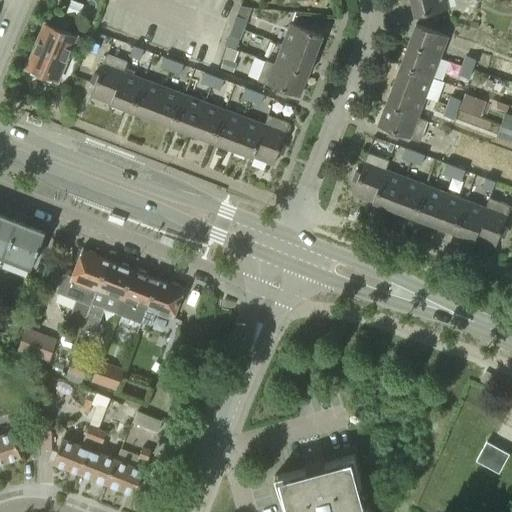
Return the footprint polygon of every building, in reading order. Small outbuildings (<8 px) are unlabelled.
[(445,0),(411,0),(415,16),(447,8),(445,0)] [(233,25),(244,29),(247,19),(236,15),(233,25)] [(57,81),(75,35),(46,23),(27,69),(57,81)] [(283,44),(314,55),(322,35),(291,23),(283,44)] [(408,45),(439,56),(447,36),(416,24),(408,45)] [(244,29),(233,25),(229,34),(240,38),(244,29)] [(276,63),(275,64),(307,76),(314,55),(283,44),(276,63)] [(140,59),(144,48),(134,45),(130,55),(140,59)] [(439,56),(408,45),(401,65),(432,77),(439,56)] [(106,54),(98,74),(93,72),(89,83),(94,85),(91,95),(111,102),(123,71),(124,71),(127,62),(106,54)] [(170,70),(174,60),(164,56),(160,67),(170,70)] [(463,65),(473,69),(477,61),(466,57),(463,65)] [(233,71),(236,62),(225,58),(222,67),(233,71)] [(275,64),(276,63),(265,59),(257,81),(278,88),(276,93),(286,97),(287,92),(299,96),(307,76),(275,64)] [(183,64),(174,60),(170,70),(179,74),(183,64)] [(401,65),(393,85),(424,97),(432,77),(401,65)] [(473,69),(463,65),(459,75),(470,79),(473,69)] [(123,71),(111,102),(131,110),(143,78),(124,71),(123,71)] [(210,86),(214,75),(205,72),(201,82),(210,86)] [(214,75),(210,86),(219,89),(224,79),(214,75)] [(429,97),(440,99),(444,79),(434,77),(429,97)] [(163,86),(143,78),(131,110),(151,117),(163,86)] [(424,97),(393,85),(386,105),(416,117),(417,116),(424,97)] [(163,86),(151,117),(171,125),(183,93),(163,86)] [(251,101),(255,90),(245,87),(241,97),(251,101)] [(264,94),(255,90),(251,101),(260,104),(264,94)] [(183,93),(171,125),(191,133),(203,101),(183,93)] [(479,116),(485,101),(466,94),(461,109),(479,116)] [(450,96),(446,105),(457,109),(461,100),(450,96)] [(223,109),(203,101),(191,133),(212,140),(223,109)] [(416,117),(386,105),(378,126),(389,130),(387,135),(397,139),(399,134),(419,142),(427,120),(417,116),(416,117)] [(457,109),(446,105),(443,115),(453,119),(457,109)] [(223,109),(212,140),(232,148),(244,116),(223,109)] [(268,115),(264,124),(252,155),(274,163),(278,152),(282,153),(285,145),(281,143),(289,123),(268,115)] [(28,116),(26,120),(42,126),(44,121),(28,116)] [(244,116),(232,148),(252,155),(264,124),(244,116)] [(411,162),(415,151),(405,147),(401,158),(411,162)] [(415,151),(411,162),(421,165),(424,154),(415,151)] [(352,180),(356,182),(352,193),(374,201),(386,170),(389,160),(368,152),(360,172),(356,171),(352,180)] [(451,176),(455,166),(446,162),(441,173),(451,176)] [(455,166),(451,176),(461,180),(465,169),(455,166)] [(406,178),(386,170),(374,201),(394,209),(406,178)] [(485,177),(481,187),(492,191),(496,181),(485,177)] [(426,185),(406,178),(394,209),(414,216),(426,185)] [(446,193),(426,185),(414,216),(434,224),(446,193)] [(446,193),(434,224),(454,231),(466,200),(446,193)] [(486,208),(474,239),(495,246),(499,236),(504,238),(508,228),(503,226),(510,205),(489,197),(485,207),(486,208)] [(485,207),(466,200),(454,231),(474,239),(486,208),(485,207)] [(44,233),(0,215),(0,252),(32,265),(44,233)] [(109,215),(107,220),(123,226),(124,221),(109,215)] [(162,234),(159,241),(177,248),(180,240),(162,234)] [(83,251),(72,278),(62,274),(56,292),(76,299),(68,321),(82,326),(81,327),(82,327),(108,260),(97,256),(96,253),(90,250),(86,252),(83,251)] [(108,260),(82,327),(95,332),(105,307),(117,312),(122,297),(121,296),(132,269),(131,269),(129,265),(123,263),(120,265),(108,260)] [(121,296),(122,297),(138,303),(133,317),(141,321),(157,279),(148,275),(146,272),(140,270),(137,271),(132,269),(121,296)] [(157,279),(141,321),(138,328),(148,332),(156,310),(172,316),(183,289),(181,288),(179,284),(173,282),(170,284),(157,279)] [(16,353),(48,365),(57,341),(25,329),(16,353)] [(177,330),(156,386),(168,390),(189,334),(177,330)] [(83,377),(88,366),(80,362),(82,360),(73,357),(67,371),(83,377)] [(115,388),(123,368),(98,358),(91,378),(115,388)] [(53,385),(56,378),(45,374),(41,385),(47,388),(53,385)] [(50,405),(51,395),(48,393),(43,394),(42,404),(46,406),(50,405)] [(137,411),(130,429),(147,436),(154,419),(137,411)] [(89,425),(84,437),(93,440),(98,428),(89,425)] [(54,426),(40,427),(41,446),(55,445),(54,426)] [(106,431),(98,428),(93,440),(102,443),(106,431)] [(0,462),(21,455),(19,450),(13,431),(0,435),(0,462)] [(80,473),(89,448),(62,438),(57,450),(53,462),(80,473)] [(499,472),(509,453),(493,444),(486,441),(476,460),(499,472)] [(141,447),(138,457),(147,460),(150,451),(141,447)] [(89,448),(80,473),(106,483),(116,459),(89,448)] [(362,504),(361,501),(358,488),(361,484),(355,453),(325,462),(326,467),(316,469),(310,471),(305,468),(274,474),(284,504),(289,503),(290,511),(369,511),(367,503),(362,504)] [(143,469),(116,459),(106,483),(134,494),(143,469)]
